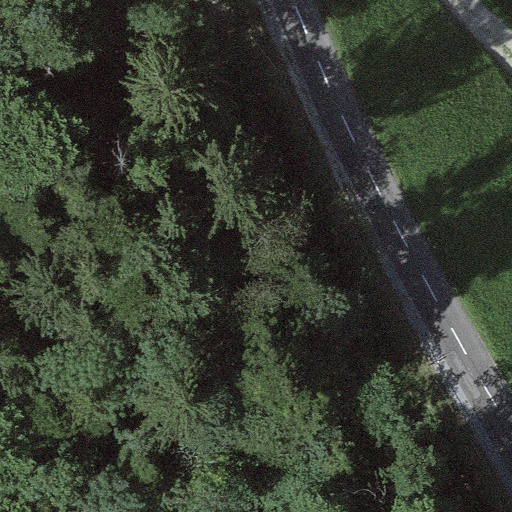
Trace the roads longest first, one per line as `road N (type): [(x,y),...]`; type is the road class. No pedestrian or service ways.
road 1 (track): [(290,511),(213,231),(89,0)]
road 2 (tertiary): [(511,442),(330,124),(289,0)]
